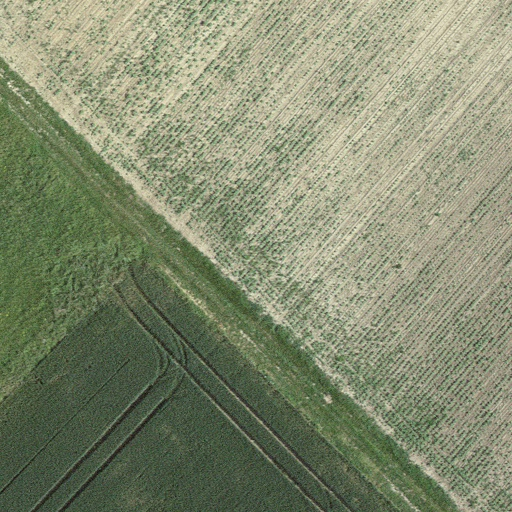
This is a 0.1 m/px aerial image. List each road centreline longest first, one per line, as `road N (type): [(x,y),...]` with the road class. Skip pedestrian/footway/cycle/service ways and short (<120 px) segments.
road 1 (track): [(438,511),(0,68)]
road 2 (track): [(0,323),(122,193)]
